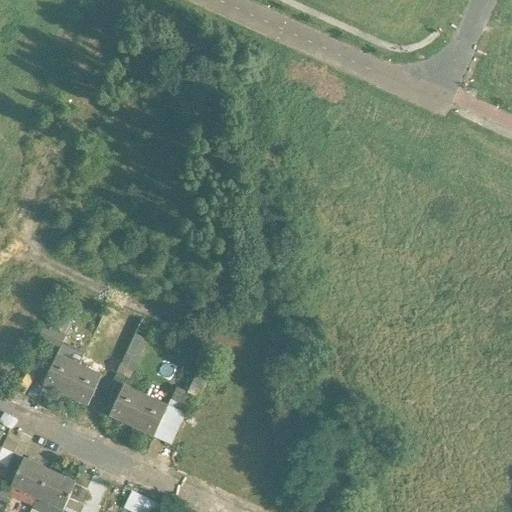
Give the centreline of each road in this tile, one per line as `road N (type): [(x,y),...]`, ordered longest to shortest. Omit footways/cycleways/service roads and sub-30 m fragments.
road 1 (unclassified): [(484,0),(439,94),(215,0)]
road 2 (residential): [(240,511),(0,405)]
